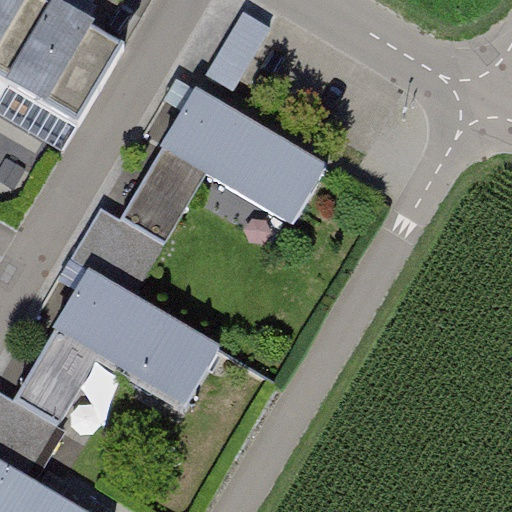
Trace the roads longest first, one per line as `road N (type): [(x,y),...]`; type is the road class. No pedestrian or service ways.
road 1 (residential): [(483,97),(238,511)]
road 2 (residential): [(483,97),(323,0)]
